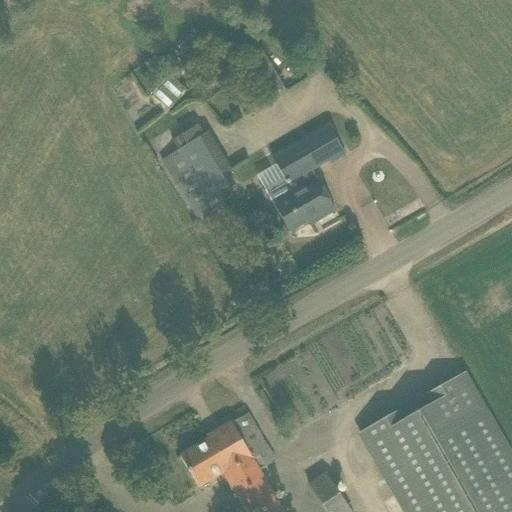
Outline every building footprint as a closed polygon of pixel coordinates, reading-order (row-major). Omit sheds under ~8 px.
[(154,57),(142,65),(148,74),(160,65),(154,57)] [(208,68),(190,83),(198,93),(216,77),(208,68)] [(225,71),(215,80),(224,90),(234,81),(225,71)] [(159,79),(144,97),(161,112),(176,95),(159,79)] [(257,101),(248,105),(251,113),(260,109),(257,101)] [(192,129),(171,142),(178,153),(199,141),(192,129)] [(284,179),(288,186),(308,175),(328,163),(330,166),(345,157),(329,129),(273,161),(284,179)] [(178,153),(169,158),(188,189),(179,195),(190,212),(195,220),(229,200),(225,192),(234,186),(205,137),(199,141),(178,153)] [(284,179),(265,190),(273,204),(290,234),(316,218),(318,222),(336,212),(319,184),(314,187),(308,175),(288,186),(284,179)] [(230,232),(220,237),(229,253),(238,248),(230,232)] [(404,511),(511,511),(511,459),(463,375),(427,396),(433,405),(402,423),(397,413),(360,434),(404,511)] [(277,464),(260,436),(248,415),(232,425),(231,423),(207,438),(209,441),(180,458),(190,475),(200,490),(224,475),(246,511),(284,511),(261,473),(277,464)] [(325,511),(343,511),(346,511),(323,476),(308,486),(325,511)]
